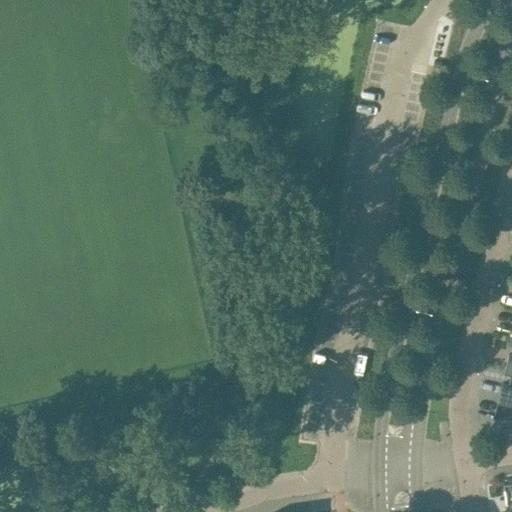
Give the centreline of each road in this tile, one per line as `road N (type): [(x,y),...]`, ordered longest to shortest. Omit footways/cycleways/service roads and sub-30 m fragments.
road 1 (tertiary): [(490,0),(461,65),(384,407),(380,468)]
road 2 (tertiary): [(415,465),(423,395),(511,49)]
road 3 (residential): [(461,460),(460,393),(507,198)]
road 4 (unclassified): [(380,468),(243,496)]
